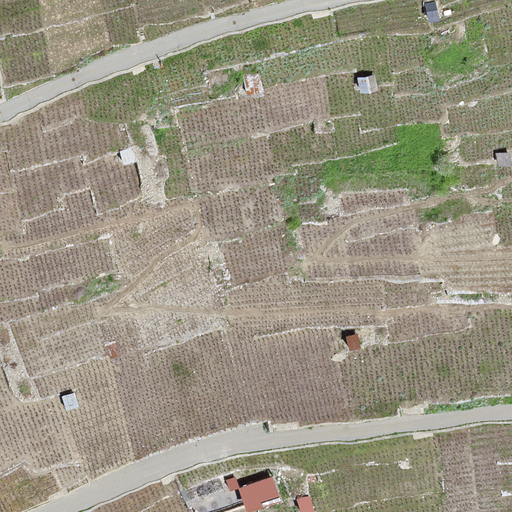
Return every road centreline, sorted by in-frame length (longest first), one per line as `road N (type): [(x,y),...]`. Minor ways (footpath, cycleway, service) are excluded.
road 1 (unclassified): [(53,511),(140,473),(219,450),(511,410)]
road 2 (unclassified): [(0,113),(140,53),(328,0)]
